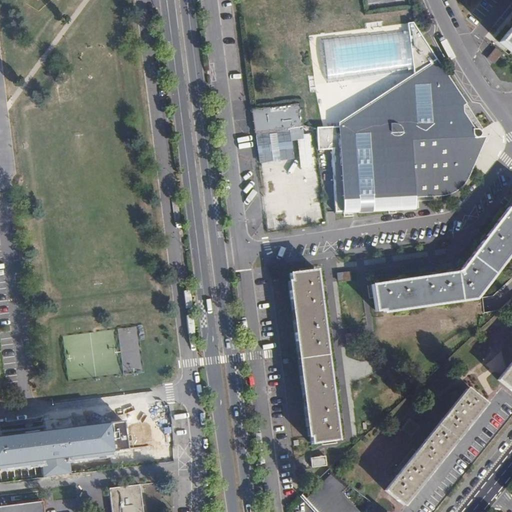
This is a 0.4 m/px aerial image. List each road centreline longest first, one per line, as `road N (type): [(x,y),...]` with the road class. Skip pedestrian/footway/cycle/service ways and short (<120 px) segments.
road 1 (secondary): [(247,511),(183,0)]
road 2 (secondary): [(170,0),(231,511)]
road 3 (residential): [(192,390),(142,0)]
road 4 (residential): [(511,157),(454,218),(240,250)]
road 5 (unclassified): [(240,250),(276,511)]
road 6 (unclassified): [(210,0),(240,250)]
road 7 (residential): [(192,390),(0,412)]
road 8 (residential): [(436,0),(461,55),(511,123)]
road 9 (residential): [(198,511),(192,390)]
